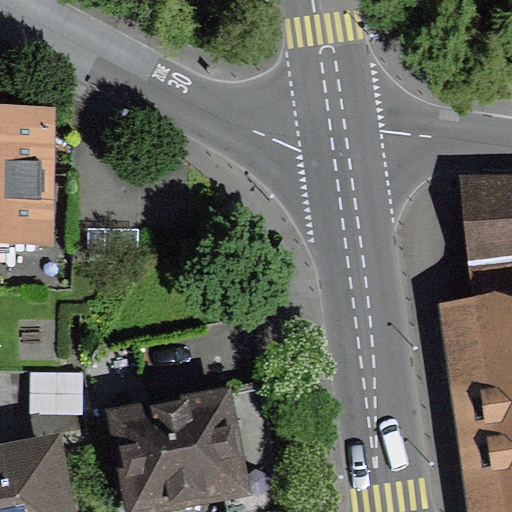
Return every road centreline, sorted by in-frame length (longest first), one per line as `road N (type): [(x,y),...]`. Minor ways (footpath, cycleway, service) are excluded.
road 1 (primary): [(384,511),(339,139)]
road 2 (residential): [(0,5),(183,110),(230,126),(339,139)]
road 3 (residential): [(339,139),(511,149)]
road 4 (primary): [(339,139),(316,0)]
